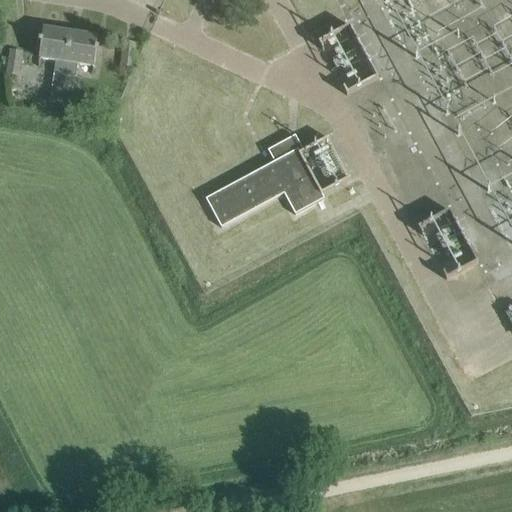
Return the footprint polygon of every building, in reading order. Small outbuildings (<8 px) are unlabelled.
[(321,37),(340,93),(373,82),(354,26),(321,37)] [(61,106),(71,34),(44,30),(40,59),(56,62),(50,105),(61,106)] [(94,67),(99,38),(71,34),(61,106),(71,108),(78,65),(94,67)] [(121,67),(133,68),(136,44),(124,42),(121,67)] [(8,73),(20,74),(23,53),(11,51),(8,73)] [(322,196),(351,180),(329,139),(304,152),(296,137),(269,151),(275,163),(206,200),(222,228),(284,195),(296,216),(325,200),(322,196)] [(418,225),(445,278),(475,263),(449,210),(418,225)]
